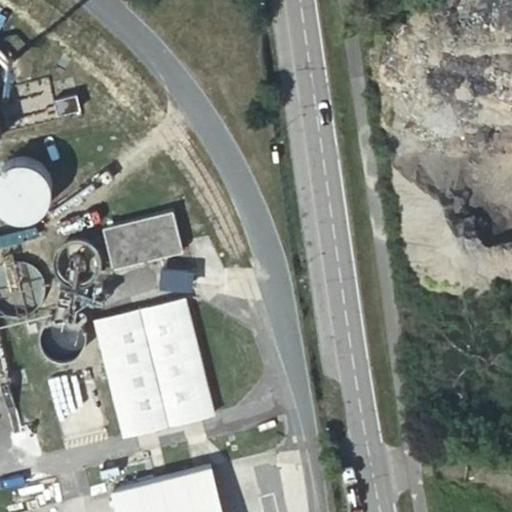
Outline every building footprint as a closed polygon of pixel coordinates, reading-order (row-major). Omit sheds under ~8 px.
[(57,83),(61,97),(83,92),(80,76),(57,83)] [(48,176),(17,141),(0,155),(0,192),(13,207),(48,176)] [(105,211),(115,253),(189,233),(179,192),(105,211)] [(101,250),(102,246),(102,245),(101,241),(99,235),(98,233),(95,229),(92,226),(88,224),(83,223),(80,222),(75,222),(70,224),(66,226),(62,229),(59,232),(57,236),(55,241),(55,245),(55,247),(56,250),(56,253),(57,255),(60,259),(62,262),(65,265),(69,267),(73,268),(78,269),(83,268),(86,267),(90,266),(94,262),(98,258),(100,255),(101,250)] [(46,277),(46,272),(46,271),(46,266),(44,260),(42,257),(41,255),(38,251),(35,248),(30,246),(25,244),(21,243),(18,243),(13,243),(9,244),(7,244),(3,247),(0,249),(0,248),(0,294),(3,296),(7,298),(12,300),(17,300),(22,300),(28,298),(34,295),(36,294),(39,291),(41,288),(44,282),(46,277)] [(101,304),(127,425),(220,401),(191,282),(101,304)] [(85,327),(85,322),(85,318),(83,313),(81,309),(78,306),(74,303),(71,302),(68,301),(63,301),(60,301),(56,302),(55,303),(51,305),(47,308),(46,310),(44,314),(43,319),(42,322),(43,325),(43,328),(44,330),(45,333),(47,336),(49,338),(54,341),(56,342),(59,343),(63,344),(66,344),(69,343),(71,342),(76,340),(79,338),(82,334),(84,330),(85,327)] [(223,511),(212,455),(109,477),(116,511),(223,511)]
